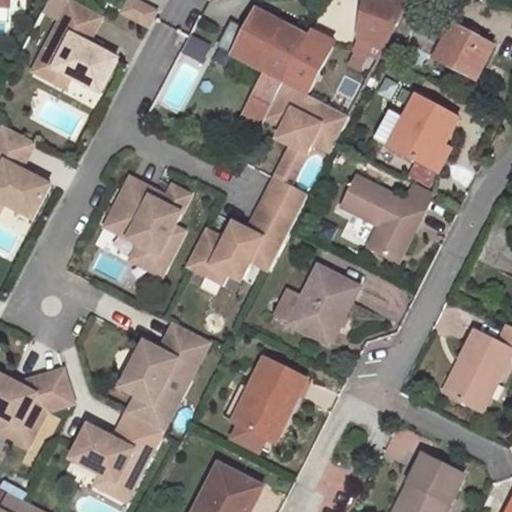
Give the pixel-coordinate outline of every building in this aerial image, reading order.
[(144,0),(129,0),(123,13),(152,28),(162,9),(144,0)] [(363,0),(353,36),(360,39),(374,46),(385,51),(409,0),(363,0)] [(102,19),(71,3),(34,72),(50,81),(56,69),(72,78),(101,93),(118,60),(100,50),(89,44),(91,40),(102,19)] [(258,70),(284,84),(285,83),(309,37),(258,10),(247,30),(237,24),(225,47),(235,53),(234,57),(258,70)] [(393,36),(411,46),(421,27),(403,17),(393,36)] [(435,59),(477,81),(495,47),(453,25),(435,59)] [(335,44),(311,31),(309,37),(285,83),(286,83),(309,95),(335,44)] [(206,60),(213,44),(193,36),(187,52),(206,60)] [(355,51),(368,58),(374,46),(360,39),(355,51)] [(102,46),(91,40),(89,44),(100,50),(102,46)] [(405,57),(425,68),(431,56),(411,46),(405,57)] [(72,78),(56,69),(50,81),(66,89),(72,78)] [(247,92),(273,105),(284,84),(258,70),(246,92),(247,92)] [(309,95),(286,83),(271,113),(289,122),(285,129),(279,140),(293,148),(283,166),(298,174),(314,144),(323,128),(340,137),(350,117),(309,95)] [(234,116),(260,129),(273,105),(247,92),(234,116)] [(405,118),(390,147),(432,171),(445,146),(459,118),(417,96),(405,118)] [(391,111),(376,139),(390,147),(405,118),(391,111)] [(289,122),(271,113),(267,120),(285,129),(289,122)] [(331,153),(340,137),(323,128),(314,144),(331,153)] [(35,146),(4,130),(0,136),(0,201),(4,204),(33,220),(51,187),(32,177),(21,171),(24,166),(35,146)] [(445,146),(432,171),(440,175),(453,149),(445,146)] [(35,172),(24,166),(21,171),(32,177),(35,172)] [(298,174),(283,166),(276,181),(291,189),(298,174)] [(405,251),(413,235),(412,234),(424,210),(406,201),(358,177),(342,209),(378,228),(368,248),(388,258),(405,251)] [(154,191),(130,179),(105,228),(138,245),(135,252),(166,268),(184,233),(174,227),(190,196),(172,187),(167,198),(163,205),(151,199),(154,191)] [(274,263),(308,198),(291,189),(276,181),(262,207),(249,232),(235,224),(226,241),(208,232),(190,267),(208,277),(213,267),(241,282),(251,263),(256,254),(274,263)] [(414,185),(406,201),(424,210),(425,211),(434,195),(414,185)] [(167,198),(154,191),(151,199),(163,205),(167,198)] [(251,263),(269,272),(274,263),(256,254),(251,263)] [(319,268),(291,325),(330,345),(359,289),(319,268)] [(511,326),(510,325),(499,344),(511,350),(511,326)] [(144,423),(162,433),(179,401),(161,392),(172,372),(189,381),(208,344),(180,330),(167,355),(144,343),(121,389),(153,406),(144,423)] [(481,413),(511,354),(511,350),(499,344),(476,331),(461,361),(466,364),(450,397),(481,413)] [(266,360),(234,422),(270,441),(286,410),(291,412),(306,381),(266,360)] [(461,361),(444,394),(450,397),(466,364),(461,361)] [(47,414),(74,405),(64,372),(25,384),(22,388),(8,381),(0,376),(0,419),(3,421),(19,429),(13,440),(29,448),(47,414)] [(11,377),(8,381),(22,388),(25,384),(11,377)] [(275,444),(291,412),(286,410),(270,441),(275,444)] [(126,503),(162,433),(144,423),(127,415),(116,435),(114,440),(105,435),(89,427),(71,460),(101,475),(116,483),(110,494),(126,503)] [(19,429),(3,421),(0,427),(0,433),(13,440),(19,429)] [(114,440),(116,435),(107,431),(105,435),(114,440)] [(416,488),(403,511),(445,511),(463,478),(423,457),(409,485),(416,488)] [(240,511),(242,510),(255,484),(220,466),(195,511),(240,511)] [(116,483),(101,475),(95,486),(110,494),(116,483)] [(255,484),(242,510),(240,511),(251,511),(264,488),(255,484)] [(403,511),(416,488),(409,485),(394,511),(403,511)] [(0,511),(38,511),(39,511),(9,495),(1,511),(0,511)]
